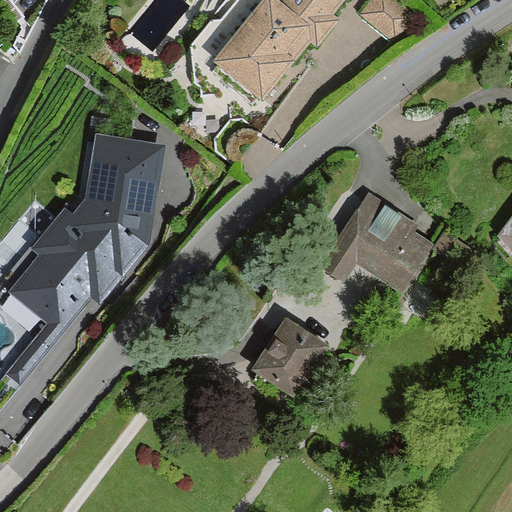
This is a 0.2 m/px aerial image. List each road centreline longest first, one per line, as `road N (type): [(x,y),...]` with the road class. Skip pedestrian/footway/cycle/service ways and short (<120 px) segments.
road 1 (residential): [(0,491),(121,344),(277,177),(395,77),(511,1)]
road 2 (unknown): [(368,146),(486,99),(511,98)]
road 3 (residential): [(0,117),(61,0)]
